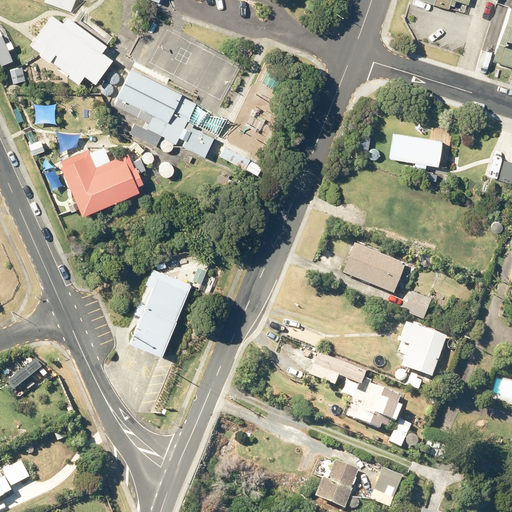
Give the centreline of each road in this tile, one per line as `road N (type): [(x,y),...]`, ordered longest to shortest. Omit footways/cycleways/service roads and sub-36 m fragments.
road 1 (secondary): [(351,56),(172,479)]
road 2 (residential): [(172,479),(128,441),(64,307)]
road 3 (residential): [(351,56),(511,106)]
road 4 (residential): [(64,307),(0,163)]
